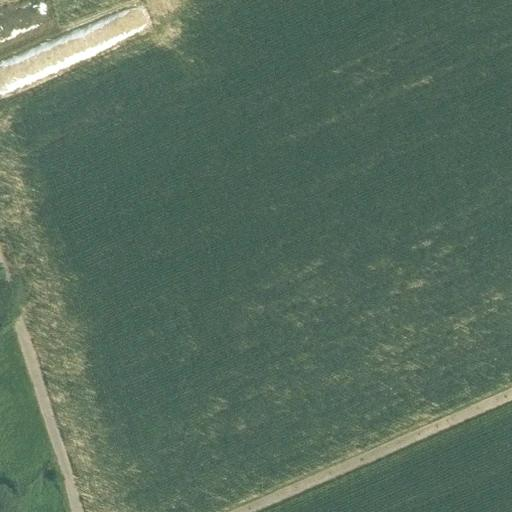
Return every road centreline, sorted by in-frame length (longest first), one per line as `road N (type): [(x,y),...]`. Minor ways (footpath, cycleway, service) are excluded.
road 1 (track): [(511,395),(249,511)]
road 2 (track): [(0,258),(75,511)]
